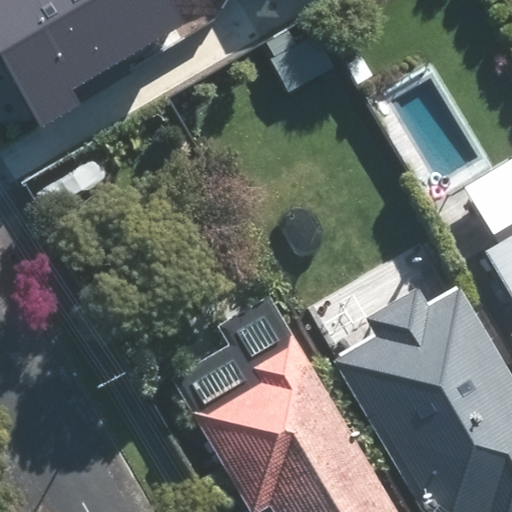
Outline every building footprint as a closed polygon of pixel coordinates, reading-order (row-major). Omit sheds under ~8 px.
[(171,0),(0,0),(0,55),(35,112),(185,21),(171,0)] [(337,65),(315,29),(264,61),(286,96),(337,65)] [(165,100),(141,58),(67,99),(91,141),(165,100)] [(431,125),(399,143),(443,222),(476,203),(431,125)] [(511,242),(482,260),(511,311),(511,242)] [(361,319),(373,338),(329,364),(416,511),(511,511),(511,384),(456,290),(426,307),(414,288),(361,319)] [(270,511),(391,511),(266,298),(212,329),(223,346),(187,367),(188,368),(167,380),(244,511),(255,511),(267,506),(270,511)]
